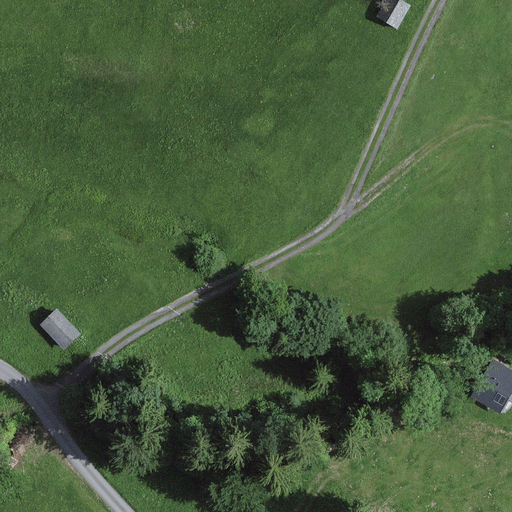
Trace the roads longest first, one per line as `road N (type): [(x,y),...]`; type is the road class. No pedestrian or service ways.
road 1 (track): [(34,394),(339,221),(444,0)]
road 2 (unclassified): [(124,511),(34,394),(0,369)]
